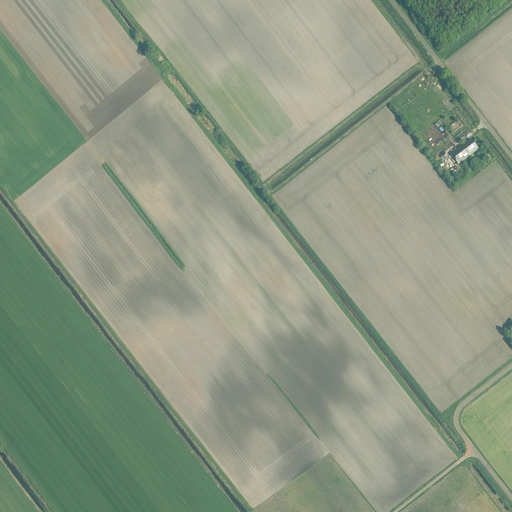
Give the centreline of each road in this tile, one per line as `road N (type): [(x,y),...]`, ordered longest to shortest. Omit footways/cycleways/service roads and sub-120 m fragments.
road 1 (unclassified): [(511,158),(390,0)]
road 2 (unclassified): [(511,498),(455,420),(462,403),(511,365)]
